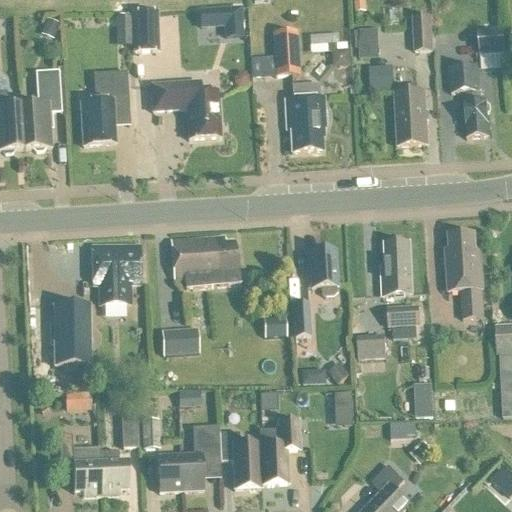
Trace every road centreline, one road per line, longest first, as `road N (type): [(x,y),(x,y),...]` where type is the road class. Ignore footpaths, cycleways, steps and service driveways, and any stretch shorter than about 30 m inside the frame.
road 1 (primary): [(511,191),(0,224)]
road 2 (unclassified): [(7,511),(0,369)]
